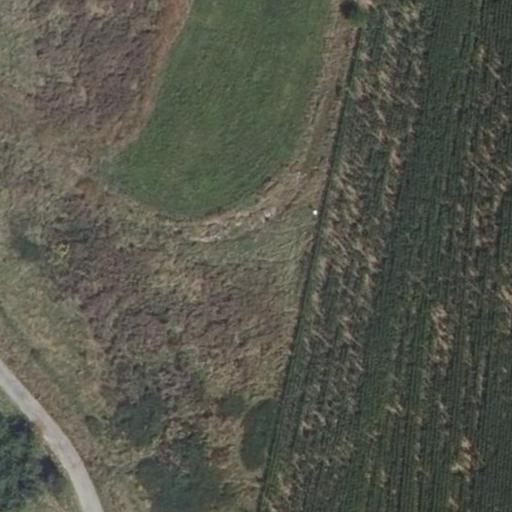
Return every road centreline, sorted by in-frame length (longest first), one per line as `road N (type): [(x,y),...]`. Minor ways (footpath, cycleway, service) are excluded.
road 1 (track): [(0,123),(50,142),(111,142),(141,117),(174,0)]
road 2 (track): [(92,511),(68,459),(0,373)]
